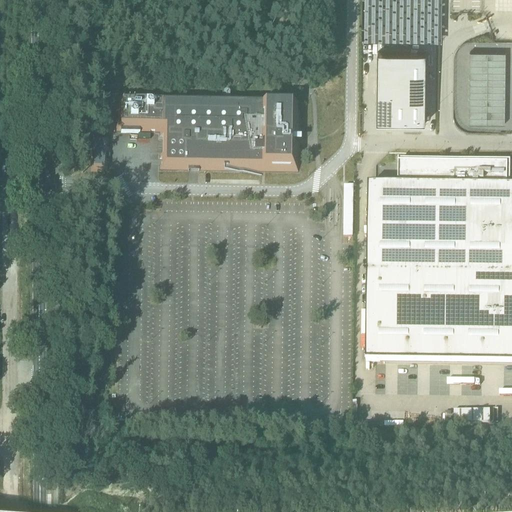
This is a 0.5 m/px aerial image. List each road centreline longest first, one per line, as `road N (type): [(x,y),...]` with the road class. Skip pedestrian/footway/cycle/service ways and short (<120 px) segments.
road 1 (primary): [(39,511),(37,0)]
road 2 (unclassified): [(349,143),(511,142)]
